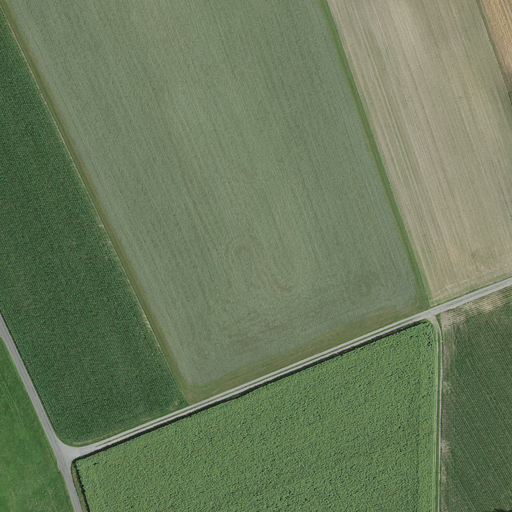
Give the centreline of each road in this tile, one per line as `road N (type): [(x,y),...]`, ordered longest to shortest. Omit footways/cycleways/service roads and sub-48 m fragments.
road 1 (track): [(511,282),(63,459)]
road 2 (unclassified): [(79,511),(0,323)]
road 3 (track): [(435,511),(440,342),(428,315)]
